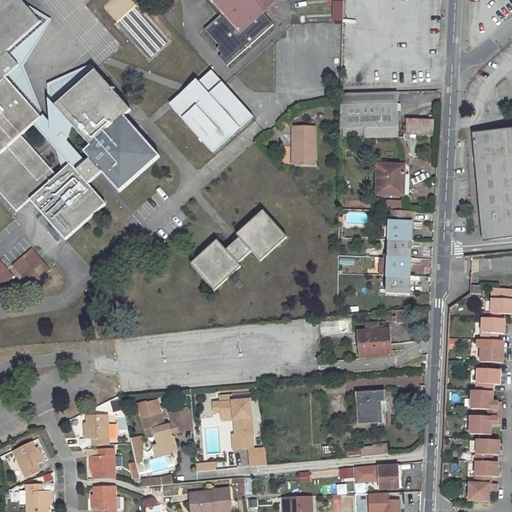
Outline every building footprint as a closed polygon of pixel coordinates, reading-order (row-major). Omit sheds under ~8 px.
[(0,0),(0,58),(0,59),(8,53),(41,23),(20,0),(0,0)] [(223,56),(220,59),(227,66),(273,26),(262,14),(277,0),(205,0),(221,16),(215,21),(205,30),(221,48),(226,53),(223,56)] [(342,21),(342,0),(331,0),(331,21),(342,21)] [(140,9),(122,26),(159,65),(176,48),(147,17),(140,9)] [(221,48),(218,50),(223,56),(226,53),(221,48)] [(19,66),(8,53),(0,59),(0,58),(0,153),(1,154),(20,136),(41,117),(36,112),(6,78),(19,66)] [(345,58),(346,65),(366,61),(365,54),(345,58)] [(89,159),(102,173),(119,193),(160,157),(153,148),(125,117),(131,111),(95,71),(55,106),(60,112),(91,146),(83,153),(89,159)] [(395,92),(338,94),(338,99),(337,128),(341,128),(341,137),(361,137),(361,139),(396,138),(395,92)] [(60,112),(55,106),(49,100),(36,112),(41,117),(47,124),(60,112)] [(406,120),(406,134),(433,136),(434,121),(406,120)] [(315,164),(315,128),(293,128),(292,164),(315,164)] [(511,128),(472,133),(483,241),(511,237),(511,128)] [(89,185),(76,171),(68,163),(55,174),(20,136),(1,154),(0,154),(0,193),(17,212),(30,201),(66,241),(106,205),(105,204),(100,198),(89,185)] [(76,171),(89,185),(96,179),(102,173),(89,159),(76,171)] [(377,164),(376,195),(401,196),(402,175),(405,175),(405,165),(377,164)] [(389,211),(388,240),(408,240),(409,223),(413,223),(414,213),(389,211)] [(241,267),(238,264),(252,252),(261,261),(287,238),(263,212),(237,235),(240,238),(226,251),(218,241),(191,265),(215,291),(241,267)] [(388,240),(387,258),(408,259),(408,240),(388,240)] [(32,249),(12,266),(31,287),(50,270),(32,249)] [(387,258),(387,276),(407,277),(408,259),(387,258)] [(0,262),(0,286),(12,275),(0,262)] [(387,276),(386,294),(406,295),(407,277),(387,276)] [(481,287),(470,287),(470,295),(481,296),(481,287)] [(511,290),(491,290),(490,315),(493,315),(499,315),(511,315),(511,290)] [(493,320),(481,319),(480,363),(502,364),(502,350),(496,349),(496,335),(503,335),(504,320),(499,320),(493,320)] [(499,371),(477,370),(476,392),(470,392),(469,410),(486,411),(499,411),(500,403),(491,403),(492,385),(498,386),(499,371)] [(379,423),(377,402),(384,401),(383,391),(356,393),(358,425),(379,423)] [(230,396),(219,397),(220,403),(221,412),(221,416),(233,415),(234,420),(235,435),(233,436),(234,448),(249,447),(248,435),(252,435),(253,435),(249,401),(231,402),(230,396)] [(221,412),(220,403),(213,403),(213,413),(221,412)] [(160,411),(141,417),(147,436),(155,434),(158,446),(161,445),(163,453),(177,449),(174,441),(173,441),(171,434),(183,431),(178,410),(169,413),(172,424),(164,426),(160,411)] [(107,415),(86,416),(87,431),(85,431),(85,439),(93,439),(93,446),(108,445),(107,415)] [(499,426),(499,418),(486,418),(469,417),(468,435),(490,436),(490,426),(499,426)] [(141,436),(131,437),(134,463),(144,461),(141,436)] [(498,442),(475,441),(474,485),(468,484),(467,502),(487,503),(488,493),(496,493),(496,486),(489,485),(490,478),(496,478),(497,464),(490,464),(491,456),(497,456),(498,442)] [(31,443),(13,451),(26,478),(39,472),(36,466),(43,462),(40,455),(38,456),(31,443)] [(154,455),(158,454),(163,453),(161,445),(158,446),(152,447),(154,455)] [(374,448),(360,450),(361,458),(376,456),(375,446),(374,447),(374,448)] [(388,455),(387,446),(375,446),(376,456),(388,455)] [(113,449),(98,450),(98,457),(90,456),(90,465),(94,465),(94,479),(114,479),(113,449)] [(248,466),(247,451),(235,451),(236,467),(248,466)] [(132,479),(139,478),(135,462),(128,464),(132,479)] [(397,466),(380,467),(380,471),(380,478),(380,490),(398,489),(397,466)] [(352,468),(340,469),(341,475),(341,480),(353,479),(352,468)] [(341,475),(328,475),(329,483),(341,481),(341,480),(341,475)] [(242,478),(236,478),(239,496),(245,496),(242,478)] [(47,511),(47,500),(50,500),(50,492),(42,492),(41,485),(27,486),(27,492),(20,492),(20,500),(27,499),(27,511),(47,511)] [(115,511),(115,487),(94,487),(94,502),(91,502),(91,511),(100,510),(99,511),(115,511)] [(231,511),(229,490),(213,491),(214,493),(214,494),(206,495),(206,493),(190,494),(191,511),(210,511),(215,511),(231,511)] [(379,494),(379,502),(399,501),(399,493),(379,494)] [(312,511),(311,496),(283,498),(283,511),(312,511)] [(399,511),(399,501),(379,502),(379,511),(399,511)]
